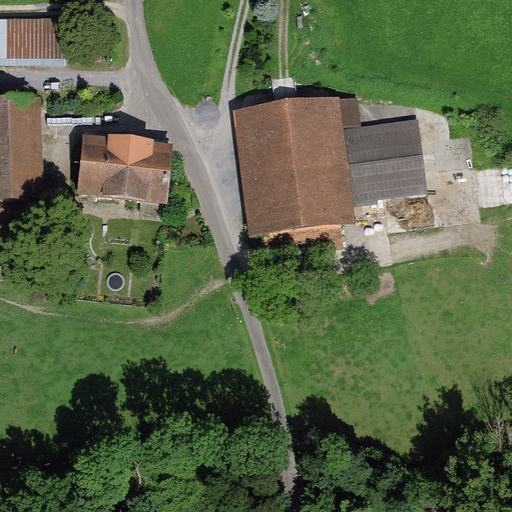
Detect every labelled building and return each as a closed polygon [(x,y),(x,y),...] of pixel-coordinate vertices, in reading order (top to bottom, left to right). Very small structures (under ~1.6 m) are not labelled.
[(338,0),(300,0),(300,23),(338,24),(338,0)] [(66,21),(0,20),(0,61),(65,63),(66,21)] [(36,102),(0,102),(0,225),(29,224),(29,200),(39,200),(36,102)] [(331,107),(234,115),(245,239),(342,231),(331,107)] [(421,121),(351,130),(362,204),(431,194),(421,121)] [(169,148),(75,137),(69,191),(163,202),(169,148)]
